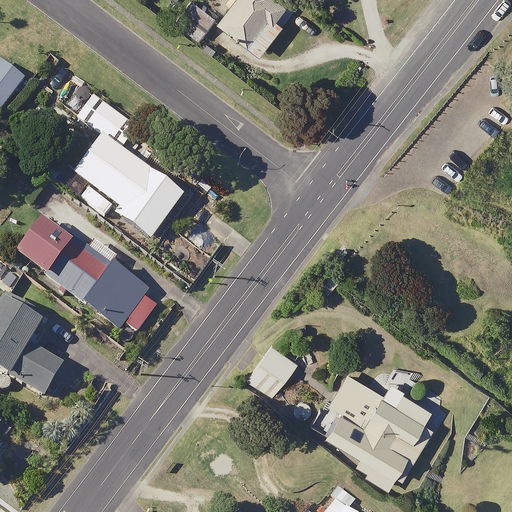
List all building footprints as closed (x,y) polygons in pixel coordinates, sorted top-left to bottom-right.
[(286,0),(187,0),(180,10),(189,17),(183,26),(200,39),(213,20),(216,23),(259,54),(281,25),(274,19),(288,1),(286,0)] [(0,110),(21,84),(0,68),(0,110)] [(101,139),(73,176),(67,172),(54,189),(74,204),(77,199),(79,201),(105,220),(109,213),(149,243),(183,197),(122,152),(137,132),(91,98),(75,120),(101,139)] [(117,276),(41,223),(15,260),(118,332),(146,292),(119,274),(117,276)] [(326,269),(313,283),(326,296),(339,281),(326,269)] [(0,307),(0,376),(43,401),(61,369),(28,349),(44,322),(5,299),(0,307)] [(296,364),(270,345),(245,379),(271,398),(296,364)] [(369,388),(345,372),(311,426),(360,457),(354,466),(392,491),(431,429),(423,424),(431,410),(377,375),(369,388)] [(310,404),(284,402),(283,420),(309,422),(310,404)] [(352,501),(339,491),(324,511),(349,511),(346,510),(352,501)]
